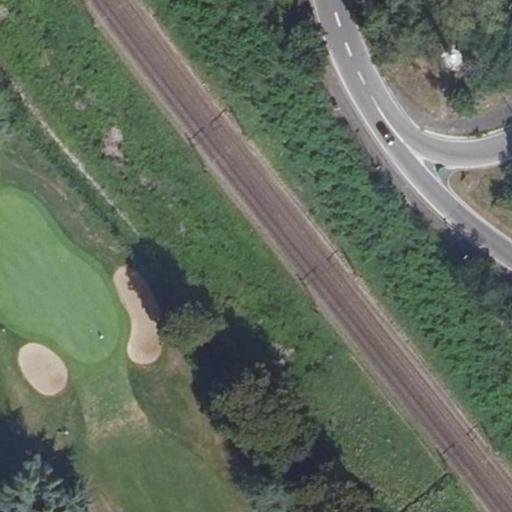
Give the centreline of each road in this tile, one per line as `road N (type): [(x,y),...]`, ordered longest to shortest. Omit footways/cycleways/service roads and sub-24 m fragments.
road 1 (secondary): [(370,97),(403,158),(511,257)]
road 2 (secondary): [(370,97),(419,142),(445,154),(511,144)]
